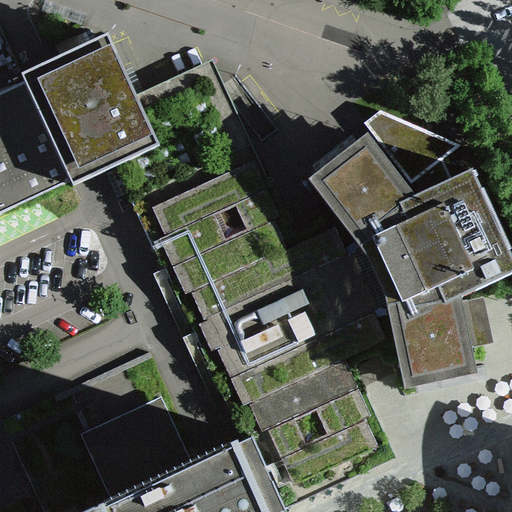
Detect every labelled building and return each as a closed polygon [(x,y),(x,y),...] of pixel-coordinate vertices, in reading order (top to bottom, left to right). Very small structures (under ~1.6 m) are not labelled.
[(132,203),(252,147),(212,63),(135,98),(107,38),(90,46),(85,35),(73,40),(79,52),(67,57),(48,66),(21,79),(24,83),(71,183),(73,189),(92,180),(105,175),(109,184),(120,178),(132,203)] [(0,216),(71,183),(24,83),(0,93),(0,216)] [(458,301),(511,275),(511,258),(472,173),(452,182),(443,161),(459,148),(379,114),(364,126),(377,143),(370,149),(367,144),(314,185),(355,236),(348,240),(340,241),(332,223),(295,241),(352,365),(380,352),(386,365),(391,362),(398,375),(406,373),(408,386),(472,372),(464,329),(458,301)] [(394,467),(391,461),(396,458),(391,447),(385,434),(352,365),(295,241),(252,147),(132,203),(244,444),(276,511),(280,511),(337,487),(341,496),(345,501),(351,501),(363,494),(367,489),(367,483),(363,480),(357,479),(376,469),(379,474),(394,467)] [(0,511),(47,511),(90,492),(50,401),(0,423),(0,511)] [(121,511),(210,511),(190,468),(163,411),(157,414),(160,420),(98,449),(81,411),(76,414),(108,484),(104,486),(107,493),(116,489),(119,496),(115,498),(116,502),(121,511)] [(276,511),(244,444),(239,446),(237,441),(229,444),(231,449),(213,458),(190,468),(116,502),(105,508),(103,504),(84,511),(276,511)]
